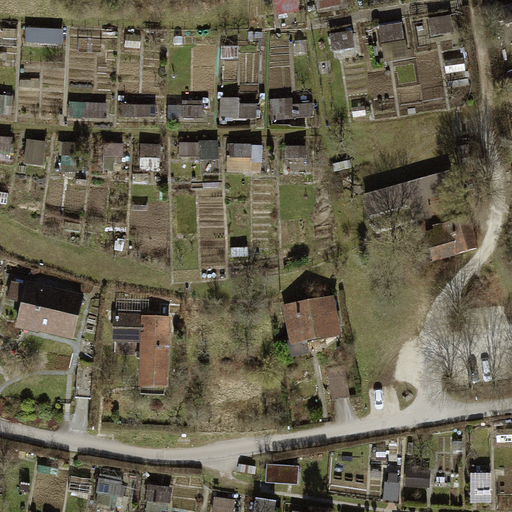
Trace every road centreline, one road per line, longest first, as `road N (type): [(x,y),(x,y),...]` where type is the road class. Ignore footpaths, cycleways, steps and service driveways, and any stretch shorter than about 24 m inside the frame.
road 1 (track): [(0,426),(158,458),(511,404)]
road 2 (track): [(474,0),(500,173),(475,272),(421,416)]
